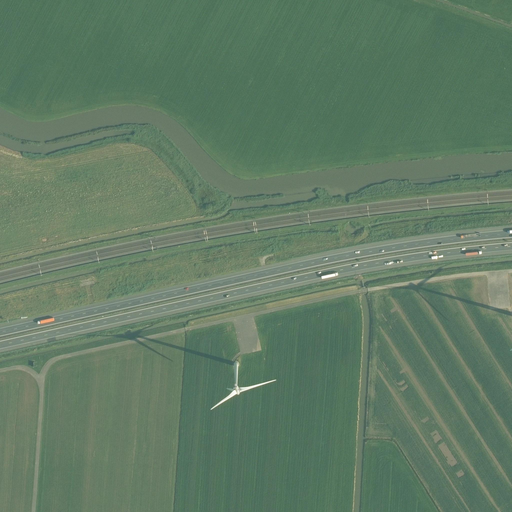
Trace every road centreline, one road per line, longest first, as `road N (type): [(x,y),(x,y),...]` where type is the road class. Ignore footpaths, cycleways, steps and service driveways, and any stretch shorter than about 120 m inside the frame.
road 1 (motorway): [(0,345),(331,271),(511,246)]
road 2 (motorway): [(511,234),(352,254),(0,332)]
